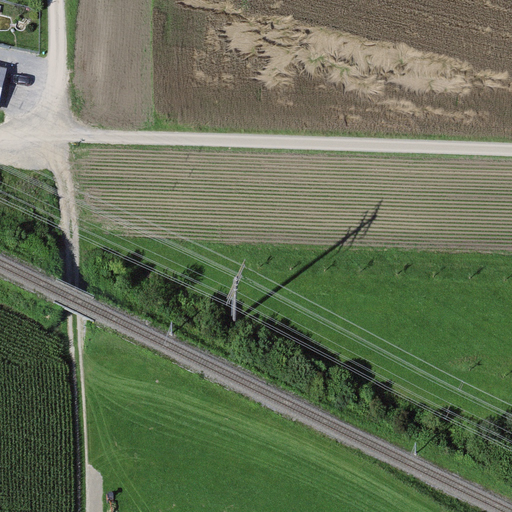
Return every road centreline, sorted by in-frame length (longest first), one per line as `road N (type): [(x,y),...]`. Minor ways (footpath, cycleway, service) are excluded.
road 1 (track): [(511,151),(0,134)]
road 2 (track): [(83,511),(70,214),(57,134)]
road 3 (track): [(55,0),(57,134)]
